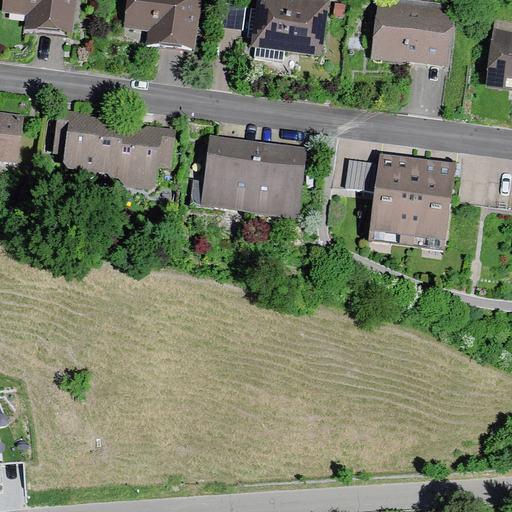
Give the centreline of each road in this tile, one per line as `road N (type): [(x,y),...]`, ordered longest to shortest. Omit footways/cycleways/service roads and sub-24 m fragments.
road 1 (residential): [(0,77),(511,143)]
road 2 (residential): [(169,511),(511,487)]
